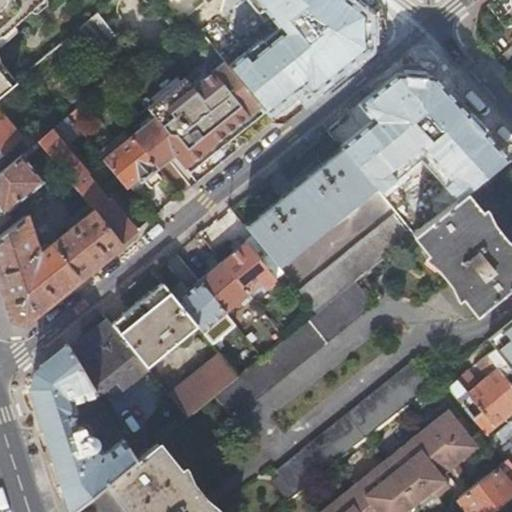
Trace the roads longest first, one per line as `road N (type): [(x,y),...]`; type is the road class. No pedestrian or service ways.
road 1 (residential): [(424,25),(0,370)]
road 2 (residential): [(424,25),(511,121)]
